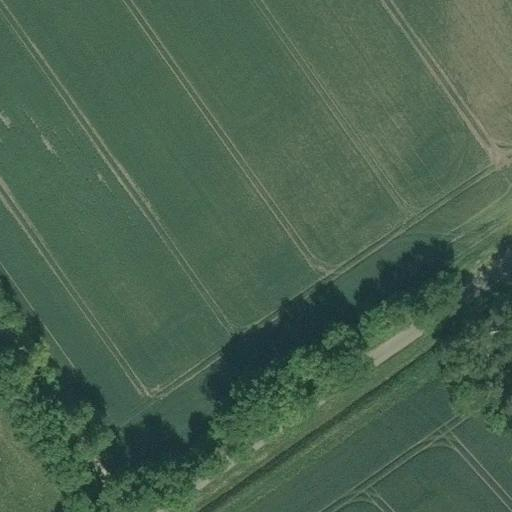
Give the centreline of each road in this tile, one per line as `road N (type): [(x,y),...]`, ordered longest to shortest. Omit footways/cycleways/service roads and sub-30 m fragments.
road 1 (residential): [(511,264),(157,511)]
road 2 (unknown): [(136,511),(0,317)]
